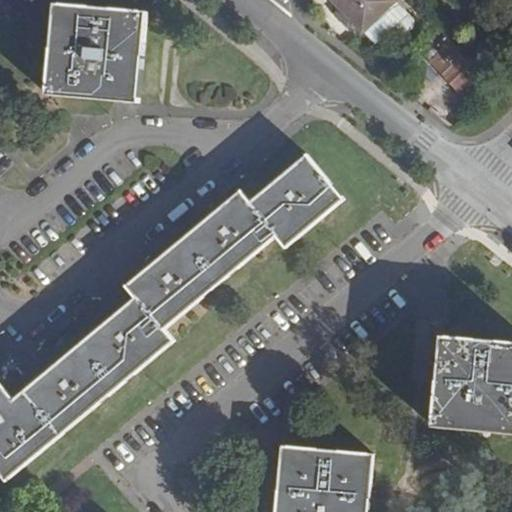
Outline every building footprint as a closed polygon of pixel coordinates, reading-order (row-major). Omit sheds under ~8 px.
[(394,0),(332,0),(350,19),(354,23),(364,33),(385,13),(397,2),(394,0)] [(57,6),(49,96),(140,105),(148,14),(57,6)] [(391,21),(385,13),(364,33),(376,45),(396,26),(391,21)] [(483,76),(453,43),(432,62),(462,95),(483,76)] [(15,400),(0,381),(0,475),(7,484),(179,343),(168,331),(280,238),(287,247),(344,201),(308,158),(251,204),(242,193),(129,287),(138,298),(15,400)] [(511,343),(443,337),(434,427),(511,433),(511,343)] [(369,511),(375,455),(284,447),(278,511),(369,511)]
